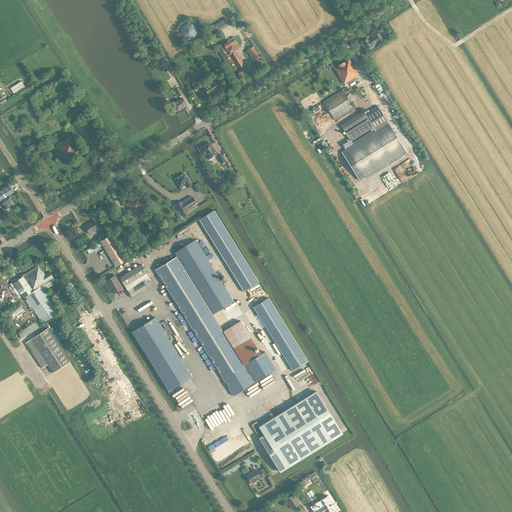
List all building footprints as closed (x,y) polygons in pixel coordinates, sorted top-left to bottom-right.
[(231,25),(230,23),(226,17),(213,26),(217,33),(231,25)] [(180,26),(179,32),(182,37),(187,39),(193,38),(196,33),(195,27),(191,23),(185,23),(180,26)] [(378,43),(383,40),(379,33),(374,36),(375,37),(368,41),(367,39),(362,41),(367,48),(368,50),(375,46),(373,44),(378,41),(378,43)] [(222,43),(216,47),(232,72),(238,69),(236,70),(240,76),(248,70),(245,65),(236,51),(240,48),(235,39),(233,37),(229,39),(230,40),(223,45),(222,43)] [(260,57),(253,46),(247,50),(254,61),(260,57)] [(194,51),(198,57),(203,54),(199,48),(194,51)] [(159,60),(157,56),(152,59),(148,61),(151,65),(159,60)] [(334,68),(344,84),(348,81),(349,83),(354,80),(353,78),(358,74),(349,59),(334,68)] [(10,88),(10,89),(13,94),(25,86),(22,81),(21,81),(10,88)] [(213,82),(204,88),(208,95),(215,90),(218,89),(213,82)] [(323,102),(334,120),(354,108),(346,96),(350,93),(346,87),(323,102)] [(182,97),(174,102),(179,111),(187,106),(182,97)] [(345,149),(341,152),(359,180),(364,178),(364,179),(407,153),(377,106),(365,114),(374,129),(345,148),(345,149)] [(73,122),(77,129),(83,125),(79,119),(73,122)] [(66,159),(80,151),(71,136),(57,145),(66,159)] [(208,159),(217,154),(210,142),(201,148),(208,159)] [(217,156),(222,164),(226,161),(222,154),(217,156)] [(184,173),(175,179),(180,187),(185,184),(187,188),(192,185),(184,173)] [(0,200),(2,199),(2,200),(2,201),(7,209),(15,204),(10,196),(8,197),(7,196),(13,192),(9,186),(0,191),(0,200)] [(126,204),(134,216),(138,214),(137,212),(141,210),(141,211),(145,209),(138,196),(126,204)] [(196,203),(193,197),(183,203),(181,201),(175,205),(180,213),(196,203)] [(214,210),(199,220),(244,292),(259,282),(214,210)] [(95,232),(100,229),(94,220),(85,226),(89,234),(94,230),(95,232)] [(131,238),(125,228),(119,232),(126,242),(131,238)] [(100,241),(115,266),(125,260),(110,235),(100,241)] [(177,256),(155,270),(233,396),(276,369),(265,351),(261,354),(240,320),(223,331),(213,315),(234,301),(196,239),(175,252),(177,256)] [(146,266),(150,263),(145,254),(114,272),(130,299),(144,290),(142,286),(143,285),(154,279),(146,266)] [(13,283),(22,296),(22,295),(24,297),(25,296),(43,323),(59,312),(42,285),(53,277),(49,271),(45,274),(43,272),(42,272),(38,266),(23,276),(13,283)] [(113,293),(123,288),(115,275),(105,281),(113,293)] [(268,298),(253,307),(293,371),(308,361),(268,298)] [(11,319),(23,310),(19,304),(6,313),(11,319)] [(169,391),(192,377),(155,317),(132,331),(169,391)] [(172,333),(165,321),(161,323),(169,335),(172,333)] [(35,322),(18,333),(22,339),(39,327),(35,322)] [(71,362),(48,328),(26,343),(42,368),(48,364),(54,373),(71,362)] [(256,422),(251,425),(264,445),(280,472),(342,434),(325,407),(315,391),(259,426),(256,422)] [(264,458),(273,474),(279,471),(270,455),(264,458)] [(255,469),(246,475),(251,483),(260,478),(260,479),(265,476),(267,474),(265,471),(262,473),(261,470),(260,469),(257,472),(255,469)] [(337,511),(327,493),(309,503),(314,511),(337,511)] [(292,509),(300,503),(294,494),(286,500),(292,509)]
